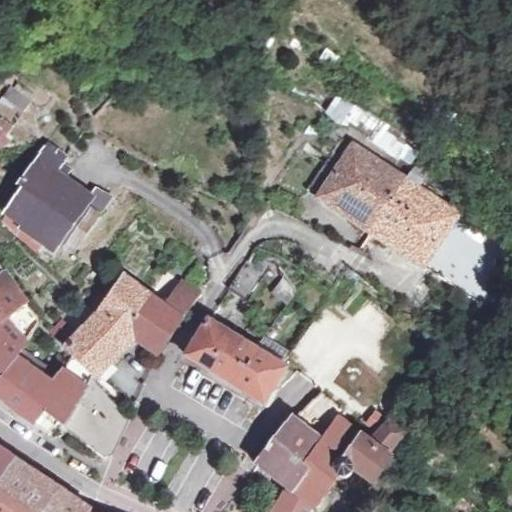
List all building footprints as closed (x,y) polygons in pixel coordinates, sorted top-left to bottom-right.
[(0,100),(0,135),(29,102),(12,87),(0,100)] [(0,215),(56,254),(90,204),(99,210),(108,198),(94,188),(91,192),(57,170),(66,157),(47,145),(0,214),(0,215)] [(317,194),(363,233),(395,196),(349,157),(317,194)] [(443,236),(395,196),(363,233),(412,273),(443,236)] [(250,302),(279,254),(278,254),(257,246),(248,261),(246,261),(230,289),(250,302)] [(0,323),(3,326),(0,328),(0,385),(21,359),(45,330),(0,263),(0,323)] [(132,340),(135,333),(156,295),(127,274),(101,318),(72,356),(97,382),(96,385),(103,393),(110,386),(102,378),(114,365),(118,358),(132,340)] [(135,333),(164,353),(202,295),(203,293),(184,279),(167,302),(156,295),(135,333)] [(360,280),(341,303),(379,335),(392,320),(399,326),(406,317),(360,280)] [(286,306),(294,295),(279,284),(272,296),(286,306)] [(304,337),(316,318),(307,312),(294,331),(304,337)] [(212,322),(190,359),(238,388),(260,352),(256,349),(212,322)] [(284,368),(293,355),(264,337),(256,349),(260,352),(284,368)] [(450,351),(435,339),(417,360),(433,372),(450,351)] [(260,352),(238,388),(266,405),(279,385),(285,389),(296,376),(284,368),(260,352)] [(21,359),(0,385),(0,396),(14,410),(55,438),(64,425),(69,428),(96,385),(74,362),(55,390),(21,359)] [(129,422),(103,393),(96,385),(69,428),(72,431),(106,454),(114,453),(129,422)] [(331,436),(302,415),(295,421),(254,474),(274,491),(282,481),(298,493),(281,511),(318,511),(320,509),(303,497),(330,458),(354,417),(346,412),(331,436)] [(303,497),(320,509),(339,479),(344,479),(346,479),(349,479),(353,476),(356,474),(357,473),(378,487),(398,459),(394,456),(410,436),(392,421),(380,436),(354,417),(330,458),(303,497)] [(54,511),(70,496),(0,448),(0,493),(31,511),(54,511)] [(0,511),(31,511),(0,493),(0,511)] [(84,506),(70,496),(54,511),(89,511),(90,510),(84,506)]
